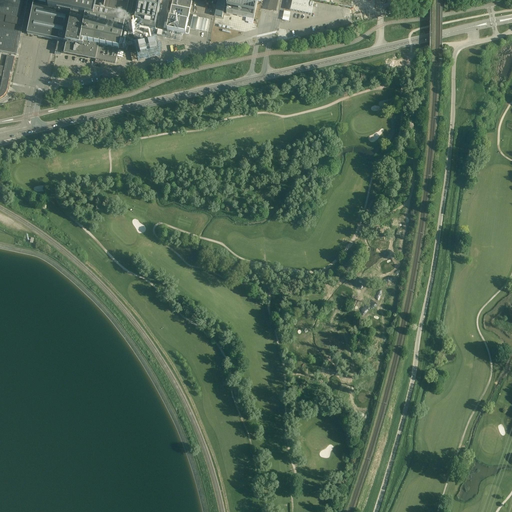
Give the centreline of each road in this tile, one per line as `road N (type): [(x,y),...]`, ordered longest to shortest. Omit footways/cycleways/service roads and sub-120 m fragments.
road 1 (unclassified): [(375,511),(432,271),(453,56),(473,43)]
road 2 (tertiary): [(380,49),(0,137)]
